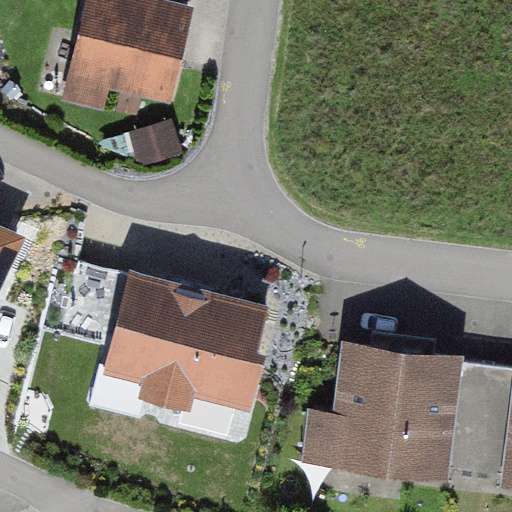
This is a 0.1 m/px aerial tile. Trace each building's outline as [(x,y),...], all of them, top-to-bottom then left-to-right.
[(88,0),(65,92),(107,102),(111,86),(171,101),(195,5),(176,0),(88,0)] [(164,120),(127,136),(140,167),(177,151),(164,120)] [(0,293),(25,238),(0,226),(0,293)] [(277,311),(130,274),(104,376),(145,386),(140,403),(191,415),(194,401),(251,415),(277,311)] [(463,362),(335,347),(322,457),(449,472),(463,362)]
